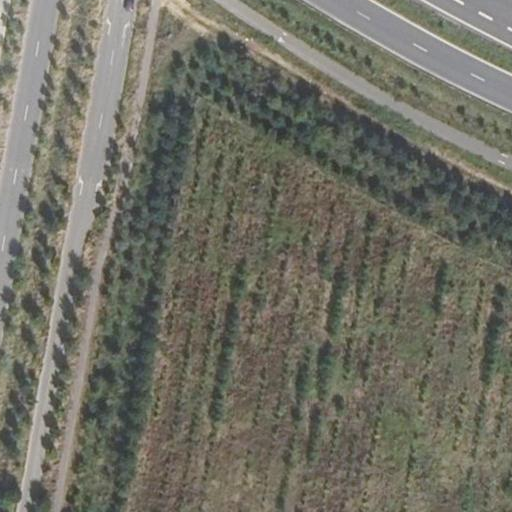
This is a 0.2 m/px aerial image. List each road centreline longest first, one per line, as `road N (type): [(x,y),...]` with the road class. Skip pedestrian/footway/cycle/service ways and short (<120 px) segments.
road 1 (tertiary): [(26,511),(123,0)]
road 2 (track): [(511,184),(185,7)]
road 3 (tertiary): [(42,0),(0,274)]
road 4 (primary): [(340,0),(511,93)]
